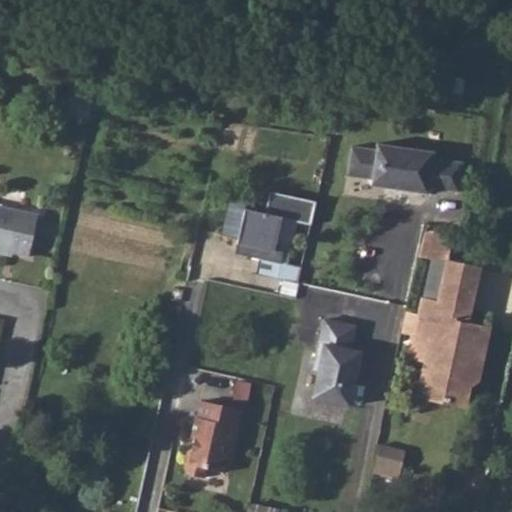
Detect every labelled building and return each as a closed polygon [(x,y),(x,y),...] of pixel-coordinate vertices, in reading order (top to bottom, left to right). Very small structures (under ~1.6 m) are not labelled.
[(65,113),(89,119),(93,100),(68,94),(65,113)] [(432,152),(375,144),(374,150),(349,147),(345,176),(370,180),(369,186),(426,194),(427,188),(457,192),(461,162),(431,158),(432,152)] [(278,264),(281,252),(272,250),(279,219),(309,225),(314,202),(268,191),(263,213),(243,208),(244,204),(227,200),(219,234),(236,238),(235,244),(241,255),(257,259),(278,264)] [(37,214),(0,205),(0,249),(12,253),(27,256),(37,214)] [(416,256),(447,263),(452,238),(421,231),(416,256)] [(281,252),(278,264),(257,259),(253,274),(281,280),(285,264),(287,253),(281,252)] [(430,340),(426,357),(435,359),(427,394),(442,398),(442,401),(447,402),(448,399),(465,402),(470,376),(476,350),(482,352),(487,329),(465,325),(477,269),(447,263),(438,303),(423,301),(421,310),(415,336),(430,340)] [(285,264),(281,280),(295,284),(299,267),(285,264)] [(403,334),(415,336),(421,310),(409,307),(403,334)] [(349,398),(360,344),(350,341),(355,318),(324,312),(313,362),(318,363),(312,390),(349,398)] [(411,357),(425,361),(426,357),(430,340),(415,336),(411,357)] [(171,345),(158,342),(153,366),(165,369),(171,345)] [(470,376),(476,378),(482,352),(476,350),(470,376)] [(419,393),(427,394),(435,359),(426,357),(425,361),(419,393)] [(239,378),(236,403),(250,404),(252,380),(239,378)] [(223,472),(239,409),(199,401),(189,436),(193,437),(190,449),(186,451),(183,468),(186,474),(203,478),(205,468),(223,472)] [(388,450),(378,448),(374,467),(384,469),(388,450)] [(384,469),(399,472),(403,453),(388,450),(384,469)] [(276,511),(279,502),(251,495),(247,511),(276,511)]
